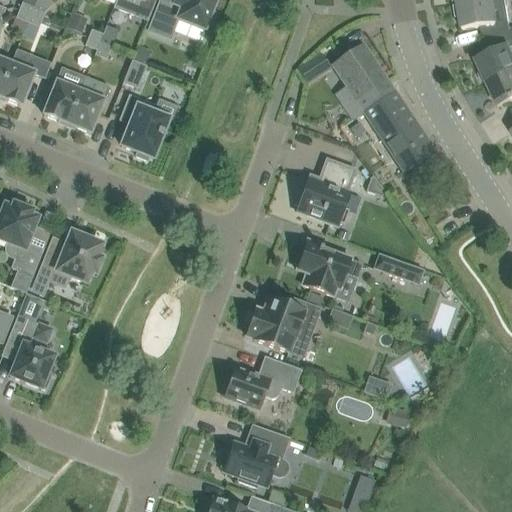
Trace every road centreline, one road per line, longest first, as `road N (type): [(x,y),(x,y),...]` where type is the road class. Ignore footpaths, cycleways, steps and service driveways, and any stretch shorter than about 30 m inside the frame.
road 1 (residential): [(511,235),(406,54),(402,0)]
road 2 (residential): [(150,477),(232,236)]
road 3 (residential): [(232,236),(0,139)]
road 4 (residential): [(150,477),(0,416)]
